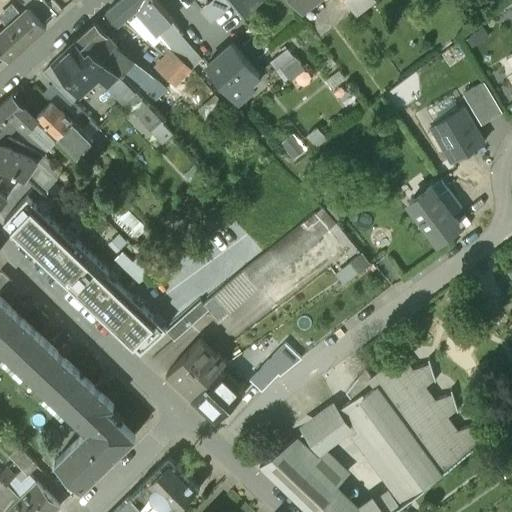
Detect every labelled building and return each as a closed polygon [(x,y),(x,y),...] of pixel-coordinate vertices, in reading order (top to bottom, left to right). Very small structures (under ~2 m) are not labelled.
[(28,7),(43,25),(55,14),(40,0),(18,0),(27,8),(28,7)] [(137,9),(146,0),(121,0),(106,13),(117,26),(137,9)] [(151,0),(146,0),(137,9),(158,34),(171,22),(151,0)] [(228,0),(236,9),(246,0),(228,0)] [(261,0),(246,0),(236,9),(243,18),(263,2),(261,0)] [(291,0),(299,10),(310,0),(291,0)] [(345,0),(355,14),(364,8),(357,0),(345,0)] [(0,33),(0,51),(7,62),(45,27),(43,25),(28,7),(27,8),(20,15),(12,7),(4,15),(5,16),(1,20),(8,26),(0,33)] [(90,48),(108,64),(112,67),(121,75),(133,63),(114,46),(115,45),(95,22),(75,41),(76,42),(86,52),(90,48)] [(238,49),(252,66),(270,50),(256,33),(238,49)] [(80,89),(108,64),(90,48),(86,52),(76,42),(55,61),(80,89)] [(207,65),(238,101),(257,84),(253,79),(259,74),(252,66),(238,49),(232,42),(207,64),(207,65)] [(288,44),(270,57),(285,77),(303,65),(288,44)] [(133,63),(121,75),(135,91),(141,99),(156,83),(133,63)] [(121,75),(112,67),(103,77),(121,95),(118,99),(114,95),(98,109),(110,119),(135,91),(121,75)] [(463,93),(482,124),(502,111),(484,80),(463,93)] [(13,95),(0,106),(0,133),(0,134),(1,133),(4,137),(13,129),(9,125),(27,109),(13,95)] [(37,117),(58,138),(73,122),(51,101),(37,117)] [(464,105),(431,124),(452,160),(485,141),(464,105)] [(73,122),(58,138),(57,139),(76,158),(78,156),(82,160),(87,155),(83,151),(92,142),(73,122)] [(0,164),(25,175),(36,162),(0,145),(0,133),(0,134),(0,133),(0,164)] [(55,137),(42,153),(63,174),(76,158),(57,139),(55,137)] [(42,153),(36,162),(25,175),(46,195),(63,174),(42,153)] [(440,179),(431,186),(452,215),(462,208),(440,179)] [(452,215),(431,186),(408,202),(437,241),(460,224),(452,215)] [(26,196),(4,223),(61,277),(62,276),(74,287),(73,287),(139,352),(165,329),(107,272),(109,270),(76,240),(74,242),(26,196)] [(333,268),(342,280),(370,261),(361,249),(333,268)] [(215,288),(232,274),(223,264),(206,278),(215,288)] [(0,293),(11,281),(1,272),(0,272),(0,293)] [(232,274),(215,288),(225,301),(242,287),(232,274)] [(40,336),(0,298),(0,347),(15,362),(40,336)] [(81,376),(40,336),(15,362),(57,402),(81,376)] [(199,339),(166,373),(191,397),(220,366),(226,360),(218,352),(216,354),(199,339)] [(430,363),(410,368),(400,353),(370,375),(365,367),(346,391),(351,399),(342,406),(345,410),(342,413),(338,409),(305,433),(317,449),(351,425),(347,419),(350,417),(408,498),(478,444),(477,443),(480,441),(475,424),(455,430),(445,417),(457,408),(453,393),(433,399),(423,386),(435,378),(430,363)] [(250,378),(261,390),(279,372),(267,360),(250,378)] [(191,397),(216,421),(245,389),(220,366),(191,397)] [(113,406),(81,376),(57,402),(87,431),(108,410),(113,406)] [(87,431),(55,462),(81,489),(134,437),(108,410),(87,431)] [(260,462),(311,511),(390,511),(400,505),(388,490),(375,500),(358,511),(356,511),(335,491),(351,474),(327,451),(320,457),(297,436),(260,462)] [(170,457),(131,496),(136,502),(146,511),(166,511),(173,505),(177,509),(185,501),(200,487),(170,457)] [(0,473),(0,476),(7,484),(15,476),(7,467),(0,473)] [(34,511),(21,498),(7,484),(0,476),(0,506),(5,511),(34,511)] [(34,511),(53,511),(60,506),(37,482),(21,498),(34,511)] [(131,496),(114,511),(146,511),(136,502),(131,496)]
